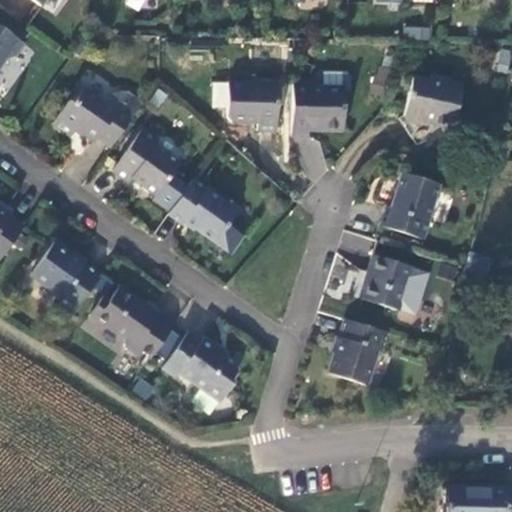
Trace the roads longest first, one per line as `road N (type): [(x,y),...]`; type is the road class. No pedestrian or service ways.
road 1 (residential): [(0,157),(282,343)]
road 2 (residential): [(282,343),(270,435),(284,452),(403,443)]
road 3 (residential): [(282,343),(328,212)]
